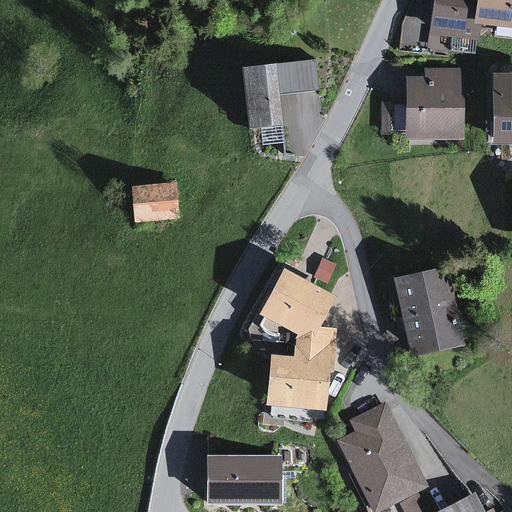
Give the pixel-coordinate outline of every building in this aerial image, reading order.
[(485,37),(488,19),(490,0),(443,0),(438,29),(485,37)] [(511,0),(490,0),(488,19),(511,23),(511,0)] [(418,23),(404,22),(402,46),(429,47),(432,3),(419,2),(418,23)] [(331,125),(322,61),(257,71),(266,138),(275,137),(277,153),(317,147),(315,127),(331,125)] [(474,69),(417,69),(418,108),(389,108),(390,134),(417,133),(417,146),(476,145),(474,69)] [(143,182),(146,221),(190,217),(187,178),(143,182)] [(477,345),(459,266),(406,278),(424,357),(477,345)] [(347,328),(332,326),(348,298),(295,267),(269,310),(307,332),(305,355),(344,357),(347,328)] [(305,355),(282,353),(278,404),(337,408),(340,370),(343,370),(344,357),(305,355)] [(387,511),(435,488),(390,401),(357,417),(364,431),(345,440),(381,511),(387,511)] [(224,503),(289,501),(288,454),(223,455),(224,503)] [(489,511),(483,498),(453,511),(489,511)]
